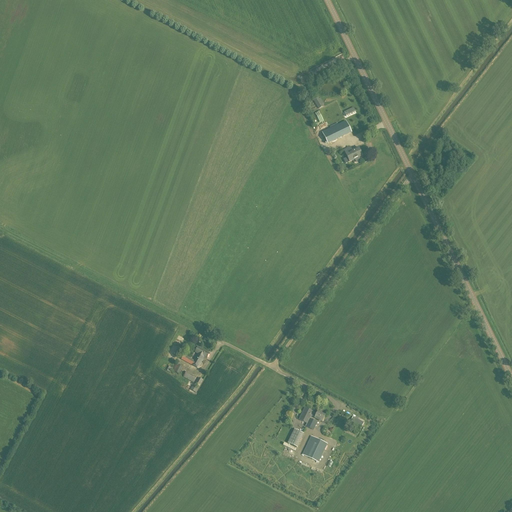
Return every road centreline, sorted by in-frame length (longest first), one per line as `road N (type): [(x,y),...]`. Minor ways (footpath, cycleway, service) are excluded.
road 1 (track): [(0,226),(219,340)]
road 2 (unclassified): [(271,368),(413,178)]
road 3 (secondary): [(511,379),(413,178)]
road 4 (secondary): [(413,178),(327,0)]
